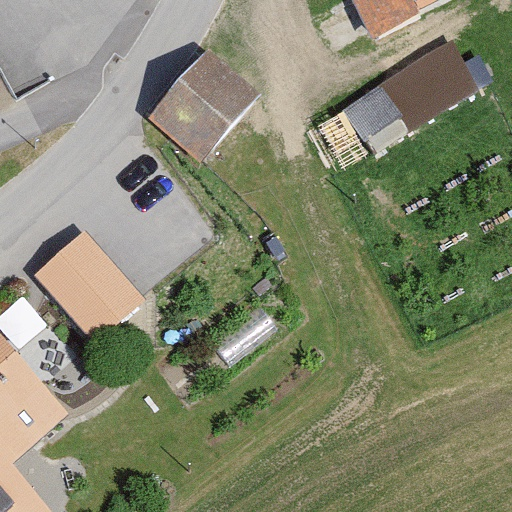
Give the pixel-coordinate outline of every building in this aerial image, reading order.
[(413,0),(424,21),(467,0),(413,0)] [(474,90),(448,50),(350,113),(376,153),(474,90)] [(252,95),(210,59),(161,117),(202,153),(252,95)] [(140,300),(85,239),(42,277),(97,339),(140,300)] [(0,364),(0,511),(45,511),(0,456),(0,454),(44,418),(0,364)]
